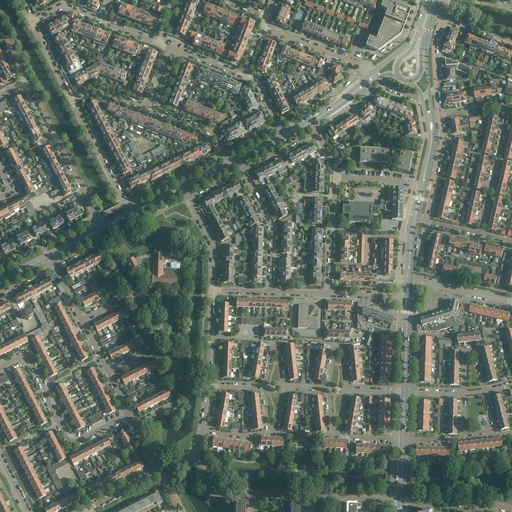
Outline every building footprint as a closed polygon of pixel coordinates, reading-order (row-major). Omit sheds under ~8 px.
[(98,4),(99,2),(92,0),(88,0),(87,5),(91,6),(92,7),(92,8),(97,10),(99,5),(98,4)] [(353,2),(347,0),(346,0),(304,0),(303,3),(305,4),(304,6),(309,7),(313,9),(314,7),(317,8),(316,10),(319,12),(323,13),(324,11),(327,12),(326,14),(330,16),(333,17),(334,15),(337,16),(336,18),(340,19),(343,21),(344,19),(347,20),(346,22),(350,23),(353,25),(354,23),(357,24),(359,25),(358,27),(362,28),(366,30),(367,30),(368,26),(374,10),(369,8),(363,6),(358,4),(353,2)] [(371,0),(369,8),(374,10),(375,7),(378,1),(378,0),(377,0),(371,0)] [(410,11),(409,11),(383,1),(382,3),(378,1),(375,7),(374,10),(368,26),(367,30),(366,30),(371,32),(369,37),(365,47),(378,52),(401,35),(403,29),(410,11)] [(124,16),(128,6),(125,5),(119,3),(118,8),(120,8),(118,14),(121,16),(121,15),(124,16)] [(194,13),(196,7),(186,3),(185,6),(184,9),(194,13)] [(209,17),(213,7),(207,4),(207,5),(206,4),(204,11),(202,14),(209,17)] [(130,19),(133,9),(128,6),(124,16),(127,17),(126,18),(130,19)] [(281,6),(279,11),(288,15),(290,10),(281,6)] [(215,19),(219,9),(216,8),(213,7),(209,17),(215,19)] [(136,21),(139,11),(133,9),(130,19),(132,20),(133,20),(136,21)] [(141,23),(145,13),(143,12),(143,11),(142,10),(140,9),(139,11),(136,21),(138,22),(141,23)] [(192,19),(194,13),(184,9),(183,12),(182,15),(192,19)] [(221,22),(225,12),(222,10),(219,9),(215,19),(221,22)] [(286,20),(286,19),(288,15),(279,11),(277,16),(286,20)] [(226,24),(230,13),(227,12),(225,12),(221,22),(226,24)] [(147,25),(151,15),(145,13),(141,23),(144,24),(147,25)] [(152,13),(151,15),(147,25),(150,26),(150,27),(153,28),(153,27),(153,28),(155,22),(158,23),(159,19),(157,18),(153,16),(154,14),(152,13)] [(239,17),(236,16),(233,15),(233,14),(230,13),(226,24),(232,26),(234,21),(237,23),(239,17)] [(190,25),(192,19),(182,15),(181,18),(180,18),(179,21),(190,25)] [(60,20),(58,21),(63,30),(69,27),(70,27),(72,22),(69,21),(68,22),(67,23),(66,22),(67,21),(64,16),(60,19),(60,20)] [(288,20),(286,19),(286,20),(277,16),(276,19),(276,18),(275,21),(275,22),(278,23),(277,24),(281,25),(281,24),(286,26),(288,20)] [(246,20),(242,19),(240,18),(238,23),(240,24),(240,25),(243,26),(252,29),(254,23),(253,22),(250,21),(246,20)] [(305,33),(309,22),(304,20),(300,31),(301,31),(301,32),(303,33),(303,32),(305,33)] [(63,30),(58,21),(53,23),(57,32),(63,30)] [(187,31),(190,25),(179,21),(178,24),(179,24),(177,27),(187,31)] [(77,34),(81,24),(75,22),(74,23),(72,22),(70,27),(72,28),(71,31),(77,34)] [(310,35),(315,24),(309,22),(305,33),(308,34),(310,35)] [(57,32),(53,23),(51,24),(51,23),(46,26),(48,31),(49,30),(50,31),(52,35),(51,36),(53,40),(59,36),(58,34),(57,32)] [(83,36),(86,26),(81,24),(77,34),(83,36)] [(319,27),(320,27),(320,26),(315,24),(310,35),(313,36),(315,37),(319,27)] [(88,38),(92,28),(86,26),(83,36),(88,38)] [(250,34),(252,29),(243,26),(241,31),(250,34)] [(185,36),(187,31),(177,27),(175,33),(176,33),(179,35),(179,34),(185,36)] [(324,29),(320,27),(319,27),(315,37),(316,37),(315,38),(318,39),(318,38),(320,39),(324,29)] [(450,29),(448,36),(456,39),(459,30),(452,27),(451,29),(450,29)] [(94,40),(98,31),(92,28),(88,38),(94,40)] [(325,42),(329,31),(324,29),(320,39),(323,40),(323,41),(325,42)] [(100,45),(104,33),(98,31),(94,40),(94,42),(94,43),(99,45),(100,45)] [(249,37),(250,34),(241,31),(239,37),(248,40),(249,37)] [(330,43),(334,33),(329,31),(325,42),(328,43),(328,42),(330,43)] [(113,36),(104,33),(100,45),(99,45),(105,47),(106,45),(107,45),(108,46),(109,46),(113,36)] [(197,47),(202,36),(197,34),(197,35),(192,33),(190,38),(195,40),(193,45),(195,46),(194,46),(197,47)] [(340,35),(339,35),(334,33),(330,43),(333,44),(333,45),(335,45),(336,45),(340,35)] [(341,46),(345,36),(340,34),(339,35),(340,35),(336,45),(338,45),(338,46),(340,47),(340,46),(341,46)] [(63,35),(61,36),(59,36),(53,40),(55,44),(56,43),(57,45),(66,40),(63,35)] [(465,44),(471,46),(474,38),(474,37),(468,35),(467,39),(465,42),(465,44)] [(112,47),(118,50),(122,40),(113,36),(109,46),(112,47)] [(203,49),(207,39),(202,36),(197,47),(200,48),(203,49)] [(348,43),(350,38),(345,36),(341,46),(343,47),(343,48),(345,49),(345,48),(346,48),(347,46),(348,46),(349,43),(348,43)] [(454,45),(454,44),(456,39),(448,36),(446,41),(454,45)] [(247,43),(248,40),(239,37),(237,42),(246,46),(247,43)] [(476,48),(479,40),(477,39),(476,38),(475,38),(474,38),(471,46),(476,48)] [(209,52),(213,41),(207,39),(203,49),(206,50),(206,51),(209,52)] [(58,51),(68,46),(66,40),(57,45),(57,47),(58,51)] [(124,52),(128,42),(122,40),(118,50),(124,52)] [(268,42),(265,47),(274,50),(274,51),(278,53),(280,49),(277,48),(277,49),(274,48),(276,45),(272,43),(273,42),(269,40),(268,42)] [(482,50),(485,42),(484,42),(484,41),(483,41),(482,41),(479,40),(476,48),(476,50),(478,50),(478,49),(482,50)] [(215,54),(219,43),(213,41),(209,52),(212,53),(212,52),(215,54)] [(456,45),(454,44),(454,45),(446,41),(442,52),(452,56),(456,45)] [(130,54),(133,44),(128,42),(124,52),(130,54)] [(244,49),(246,46),(237,42),(234,48),(244,52),(245,49),(244,49)] [(487,52),(491,44),(488,43),(488,42),(487,42),(486,42),(485,42),(482,50),(487,52)] [(225,45),(219,43),(215,54),(221,56),(221,55),(224,56),(226,51),(223,50),(225,45)] [(139,46),(133,44),(130,54),(136,56),(137,51),(139,46)] [(492,56),(496,46),(495,45),(494,45),(493,45),(491,44),(487,52),(487,54),(492,56)] [(62,56),(71,51),(68,46),(58,51),(60,55),(61,54),(62,56)] [(286,57),(289,48),(283,46),(281,52),(280,55),(286,57)] [(498,58),(499,57),(502,48),(499,47),(498,46),(497,47),(496,46),(492,56),(498,58)] [(272,56),(274,51),(274,50),(265,47),(263,53),(272,56)] [(243,55),(244,52),(234,48),(232,53),(241,57),(242,55),(243,55)] [(291,60),(295,52),(294,51),(291,50),(289,49),(289,48),(286,57),(285,60),(290,62),(291,60)] [(504,59),(507,51),(507,50),(506,50),(505,49),(504,49),(502,48),(499,57),(504,59)] [(148,50),(146,56),(155,60),(156,58),(157,58),(159,53),(153,51),(153,52),(152,51),(148,50)] [(239,63),(241,57),(232,53),(232,54),(229,52),(229,53),(229,51),(227,50),(227,52),(225,57),(231,59),(231,60),(235,61),(235,62),(237,63),(238,62),(239,63)] [(511,51),(507,50),(507,51),(504,59),(503,61),(508,62),(509,60),(511,62),(511,61),(511,51)] [(64,62),(74,57),(71,51),(62,56),(63,58),(62,58),(64,62)] [(297,62),(300,54),(298,53),(298,52),(295,51),(295,52),(291,60),(297,62)] [(269,62),(272,56),(263,53),(261,59),(269,62)] [(302,64),(306,56),(303,55),(303,54),(301,53),(301,54),(300,54),(297,62),(302,64)] [(153,65),(155,60),(146,56),(143,61),(153,65)] [(308,66),(311,58),(311,57),(308,56),(308,57),(306,56),(302,64),(308,66)] [(68,67),(77,62),(74,57),(64,62),(66,66),(67,65),(68,67)] [(314,68),(317,59),(317,60),(314,59),(315,59),(312,58),(311,58),(308,66),(314,68)] [(267,67),(269,62),(261,59),(259,64),(267,67)] [(323,61),(317,59),(314,68),(320,70),(318,74),(321,74),(324,68),(324,66),(322,65),(323,61)] [(151,71),(153,65),(143,61),(141,67),(151,71)] [(5,62),(0,64),(0,71),(1,70),(8,67),(6,63),(5,62)] [(77,62),(68,67),(69,69),(68,69),(70,73),(74,72),(76,70),(78,69),(80,68),(77,62)] [(333,71),(333,74),(337,74),(338,71),(339,72),(339,71),(340,71),(341,71),(342,68),(341,68),(332,64),(331,65),(328,64),(327,63),(324,70),(328,71),(329,70),(333,71)] [(459,64),(457,63),(456,66),(446,66),(446,67),(447,67),(447,68),(443,69),(443,72),(444,73),(444,75),(469,74),(471,69),(459,64)] [(100,74),(99,64),(90,68),(95,78),(99,76),(98,75),(100,74)] [(105,78),(109,67),(99,64),(100,74),(101,75),(101,76),(105,78)] [(184,64),(182,70),(190,73),(191,70),(196,72),(195,75),(197,76),(200,70),(191,66),(189,65),(189,66),(184,64)] [(265,73),(267,67),(259,64),(258,67),(257,67),(256,67),(256,68),(256,69),(256,70),(265,73)] [(0,74),(1,77),(11,72),(10,71),(8,67),(1,70),(3,73),(0,74)] [(111,79),(115,70),(109,67),(105,78),(109,79),(109,78),(111,79)] [(148,77),(151,71),(141,67),(139,73),(148,77)] [(95,78),(90,68),(84,71),(89,80),(90,79),(91,80),(95,78)] [(89,80),(84,71),(81,73),(80,71),(79,71),(78,69),(76,70),(78,72),(78,74),(79,74),(83,83),(89,80)] [(202,81),(206,72),(203,71),(203,70),(201,69),(200,70),(197,76),(196,79),(196,80),(199,81),(199,83),(201,84),(202,81)] [(117,81),(121,72),(115,70),(111,79),(117,81)] [(192,74),(190,73),(182,70),(179,75),(188,79),(189,78),(191,78),(192,74)] [(14,78),(12,74),(11,74),(11,72),(1,77),(5,84),(8,82),(7,81),(14,78)] [(127,74),(121,72),(117,81),(123,83),(124,79),(125,79),(125,78),(127,74)] [(208,83),(212,74),(209,73),(209,72),(207,72),(206,72),(202,81),(208,83)] [(146,83),(148,77),(139,73),(137,79),(146,83)] [(81,84),(83,83),(79,74),(78,74),(73,77),(75,80),(75,81),(75,82),(74,82),(77,87),(82,85),(81,84)] [(214,86),(217,76),(215,76),(215,75),(213,74),(212,74),(208,83),(214,86)] [(327,79),(326,79),(330,84),(332,83),(333,84),(343,78),(343,77),(341,75),(340,76),(339,75),(337,74),(333,74),(333,76),(329,79),(328,78),(327,79)] [(466,82),(469,74),(444,75),(444,77),(443,77),(443,81),(447,81),(447,83),(453,83),(455,82),(466,82)] [(189,82),(188,80),(188,79),(179,75),(177,81),(186,85),(188,85),(189,82)] [(219,89),(223,79),(222,78),(220,77),(217,76),(214,86),(213,87),(218,90),(219,89)] [(265,82),(268,87),(276,83),(272,76),(268,77),(266,78),(268,81),(265,82)] [(327,86),(330,84),(326,79),(327,79),(326,78),(323,80),(322,78),(321,78),(317,80),(318,83),(323,91),(327,89),(326,88),(328,87),(327,86)] [(144,89),(146,83),(137,79),(134,85),(144,89)] [(225,90),(229,81),(228,80),(226,79),(225,80),(223,79),(219,89),(222,90),(222,91),(223,92),(224,91),(225,92),(225,90)] [(188,85),(186,85),(177,81),(175,87),(183,90),(185,87),(187,88),(188,85)] [(231,93),(235,83),(231,81),(231,82),(229,81),(225,90),(231,93)] [(237,84),(235,83),(231,93),(237,95),(241,86),(240,85),(240,84),(238,84),(237,84)] [(278,89),(276,83),(268,87),(269,90),(269,91),(271,93),(278,89)] [(318,94),(323,91),(318,83),(313,86),(318,94)] [(143,90),(144,89),(134,85),(133,89),(132,91),(137,93),(137,94),(142,96),(144,91),(143,90)] [(318,94),(313,86),(308,89),(313,97),(313,96),(314,97),(316,96),(316,95),(318,94)] [(181,96),(183,90),(175,87),(173,93),(181,96)] [(312,97),(313,97),(308,89),(306,87),(301,90),(308,100),(310,99),(312,98),(312,97)] [(281,94),(278,89),(271,93),(272,95),(273,98),(281,94)] [(243,101),(252,96),(251,94),(251,93),(250,91),(249,91),(249,90),(240,95),(242,98),(239,99),(241,102),(243,101)] [(303,104),(308,100),(301,90),(299,92),(300,94),(298,96),(303,104)] [(453,94),(453,92),(453,91),(445,92),(445,96),(446,103),(448,103),(448,104),(455,103),(453,94)] [(179,102),(181,96),(173,93),(170,98),(179,102)] [(465,93),(459,94),(461,102),(467,101),(467,100),(469,100),(469,97),(466,97),(465,93)] [(284,100),(281,94),(273,98),(275,101),(276,104),(284,100)] [(299,106),(303,104),(298,96),(296,94),(291,97),(294,101),(292,102),(294,105),(296,104),(297,106),(299,105),(299,106)] [(13,100),(16,105),(23,102),(22,100),(20,96),(13,100)] [(252,96),(243,101),(246,106),(255,102),(254,99),(254,98),(253,97),(252,96)] [(182,103),(179,102),(170,98),(168,104),(176,108),(177,108),(184,110),(186,104),(184,104),(183,103),(183,105),(181,104),(182,103)] [(383,100),(379,98),(377,99),(377,98),(376,99),(374,101),(371,103),(374,109),(376,106),(380,108),(383,100)] [(386,110),(389,102),(386,101),(386,100),(385,100),(384,100),(383,99),(383,100),(380,108),(386,110)] [(287,105),(284,100),(276,104),(277,106),(279,109),(287,105)] [(87,105),(90,111),(98,107),(95,101),(87,105)] [(189,113),(193,104),(189,103),(190,102),(188,101),(187,103),(187,102),(186,104),(184,110),(184,111),(189,113)] [(24,103),(23,102),(16,105),(14,106),(17,112),(19,111),(26,107),(24,103)] [(257,107),(258,107),(257,105),(257,104),(256,102),(255,102),(246,106),(248,112),(249,112),(251,111),(253,110),(254,113),(259,110),(257,107)] [(391,112),(394,104),(393,103),(392,102),(391,103),(389,102),(386,110),(391,112)] [(376,112),(374,109),(371,103),(368,105),(368,104),(367,105),(367,104),(365,106),(363,108),(370,117),(375,113),(376,112)] [(114,116),(118,108),(109,104),(107,111),(114,113),(113,116),(114,116)] [(195,115),(198,107),(193,104),(189,113),(195,115)] [(397,114),(400,106),(398,105),(397,104),(396,104),(395,104),(394,104),(391,112),(397,114)] [(289,110),(287,105),(279,109),(281,114),(289,110)] [(403,116),(406,109),(406,108),(405,108),(404,107),(403,107),(402,107),(400,106),(397,114),(403,116)] [(28,111),(26,107),(19,111),(21,116),(28,112),(28,111)] [(101,113),(98,107),(90,111),(93,117),(101,113)] [(201,117),(204,109),(198,107),(195,115),(201,117)] [(120,118),(123,110),(118,108),(114,116),(120,118)] [(370,117),(363,108),(361,109),(359,111),(358,112),(359,113),(357,115),(362,122),(365,120),(365,121),(370,117)] [(207,119),(210,111),(204,109),(201,117),(207,119)] [(410,110),(406,109),(403,116),(407,118),(408,118),(409,120),(413,120),(411,116),(412,116),(411,113),(411,112),(410,110)] [(126,121),(129,112),(123,110),(120,118),(126,121)] [(212,122),(216,113),(210,111),(207,119),(212,122)] [(29,114),(28,112),(21,116),(20,117),(22,122),(31,118),(29,114)] [(132,123),(135,114),(129,112),(126,121),(132,123)] [(104,118),(101,113),(93,117),(96,122),(104,118)] [(221,115),(216,113),(212,122),(218,124),(221,115)] [(261,113),(255,116),(259,125),(260,125),(261,126),(263,125),(263,124),(265,123),(261,113)] [(138,125),(141,116),(135,114),(132,123),(138,125)] [(362,122),(357,115),(354,117),(353,115),(351,117),(350,117),(349,117),(349,118),(348,119),(353,126),(358,122),(359,124),(360,123),(363,128),(365,127),(362,122)] [(149,120),(141,116),(138,125),(144,127),(145,123),(148,124),(149,120)] [(259,125),(255,116),(250,119),(254,128),(255,128),(257,127),(259,125)] [(33,121),(31,118),(22,122),(25,128),(27,127),(34,123),(33,121)] [(106,124),(104,118),(96,122),(98,128),(106,124)] [(252,129),(254,128),(250,119),(244,122),(245,124),(241,126),(244,132),(248,130),(248,131),(249,131),(250,131),(251,130),(252,129)] [(353,126),(348,119),(347,119),(346,120),(345,121),(343,122),(349,131),(351,129),(350,128),(353,126)] [(152,131),(155,122),(149,120),(148,124),(145,123),(144,127),(152,131)] [(158,133),(161,124),(155,122),(152,131),(158,133)] [(245,133),(244,132),(241,126),(245,124),(244,122),(241,123),(241,122),(234,126),(239,136),(241,135),(242,135),(244,134),(244,133),(245,133)] [(349,131),(343,122),(341,123),(340,123),(339,124),(339,125),(338,125),(343,132),(344,135),(349,131)] [(34,124),(34,123),(27,127),(30,132),(37,129),(34,124)] [(101,133),(109,129),(106,124),(98,128),(101,133)] [(164,135),(167,127),(161,124),(158,133),(164,135)] [(343,132),(338,125),(338,126),(337,126),(336,126),(335,127),(334,129),(338,136),(343,132)] [(238,137),(239,136),(234,126),(228,129),(229,130),(233,139),(236,137),(237,138),(238,137)] [(170,137),(173,129),(167,127),(164,135),(170,137)] [(111,128),(109,129),(101,133),(107,144),(115,140),(112,135),(114,134),(111,128)] [(338,136),(334,129),(333,129),(333,128),(328,131),(330,135),(328,137),(332,144),(335,142),(334,140),(339,137),(338,136)] [(416,131),(415,128),(407,130),(408,136),(411,135),(411,138),(417,137),(416,134),(416,133),(417,133),(416,130),(416,131)] [(39,132),(37,129),(30,132),(32,137),(39,134),(39,132)] [(175,139),(179,131),(173,129),(170,137),(175,139)] [(233,139),(229,130),(228,129),(223,132),(222,133),(221,134),(222,135),(222,136),(223,136),(225,135),(228,141),(230,140),(231,141),(233,140),(233,139)] [(181,142),(184,133),(179,131),(175,139),(181,142)] [(193,140),(194,137),(184,133),(181,142),(182,142),(183,142),(184,140),(190,142),(192,139),(193,140)] [(40,135),(39,134),(32,137),(30,138),(35,148),(41,145),(40,144),(39,141),(42,139),(40,135)] [(4,139),(3,139),(0,140),(0,147),(2,146),(4,149),(9,146),(8,143),(9,143),(6,138),(4,139)] [(119,147),(118,146),(115,140),(107,144),(111,151),(119,147)] [(454,145),(454,147),(462,149),(463,143),(455,141),(455,142),(454,145)] [(306,147),(310,155),(316,152),(313,146),(312,144),(311,144),(308,146),(306,147)] [(336,147),(340,152),(345,149),(341,144),(336,147)] [(45,156),(52,152),(51,151),(51,150),(49,147),(48,147),(43,150),(41,147),(41,145),(35,148),(37,147),(40,152),(42,151),(45,156)] [(207,146),(199,150),(202,156),(210,152),(207,146)] [(111,151),(114,159),(122,155),(119,147),(111,151)] [(310,155),(306,147),(305,147),(306,147),(304,148),(303,148),(301,149),(299,150),(303,158),(310,155)] [(5,153),(8,158),(15,155),(17,154),(14,148),(11,150),(5,153)] [(202,156),(199,150),(198,148),(193,151),(197,159),(202,156)] [(303,158),(299,150),(298,151),(295,152),(295,153),(293,154),(293,153),(297,161),(303,158)] [(389,150),(384,150),(360,150),(359,163),(362,163),(362,161),(364,161),(367,161),(367,163),(371,163),(371,162),(377,162),(377,163),(379,163),(381,163),(381,162),(386,162),(386,163),(389,163),(389,150)] [(191,161),(197,159),(193,151),(187,153),(191,161)] [(410,161),(411,158),(411,156),(413,156),(413,153),(400,151),(396,170),(409,173),(409,170),(408,170),(409,165),(411,165),(411,161),(410,161)] [(52,154),(52,152),(45,156),(42,157),(45,162),(47,161),(54,157),(53,154),(52,154)] [(186,164),(191,161),(187,153),(182,156),(186,164)] [(297,161),(293,153),(293,154),(291,155),(291,154),(288,156),(287,156),(288,158),(285,159),(288,165),(290,164),(291,164),(297,161)] [(459,161),(461,155),(452,153),(451,157),(452,157),(451,160),(459,161)] [(15,155),(8,158),(11,164),(18,160),(20,159),(17,154),(15,155)] [(125,160),(122,155),(114,159),(117,164),(125,160)] [(180,167),(186,164),(182,156),(176,159),(180,167)] [(50,166),(57,163),(56,161),(54,157),(47,161),(50,166)] [(175,170),(180,167),(176,159),(169,162),(171,167),(173,166),(175,170)] [(21,165),(18,160),(11,164),(14,169),(21,166),(21,165)] [(128,166),(125,160),(117,164),(120,170),(128,166)] [(283,167),(280,162),(279,160),(278,161),(276,162),(275,162),(275,163),(274,163),(273,163),(278,171),(284,168),(284,167),(283,167)] [(323,166),(321,161),(317,163),(314,165),(315,167),(315,173),(324,173),(323,173),(323,171),(324,171),(324,168),(324,166),(323,166)] [(168,173),(175,170),(173,166),(171,167),(169,162),(164,165),(168,173)] [(58,165),(57,163),(50,166),(48,167),(50,171),(52,170),(53,172),(60,168),(58,164),(58,165)] [(278,171),(273,163),(274,164),(272,164),(271,164),(269,166),(267,166),(271,174),(278,171)] [(21,165),(21,166),(14,169),(16,174),(23,171),(25,170),(23,164),(21,165)] [(162,176),(168,173),(164,165),(158,168),(162,176)] [(129,169),(128,166),(120,170),(123,175),(128,173),(131,171),(134,170),(132,167),(129,169)] [(271,174),(267,166),(266,167),(263,169),(263,168),(263,169),(261,170),(261,169),(265,178),(271,174)] [(456,174),(458,167),(449,166),(448,169),(449,169),(448,172),(456,174)] [(62,172),(60,168),(53,172),(51,173),(54,178),(56,177),(55,177),(62,173),(62,172)] [(157,179),(162,176),(158,168),(153,171),(157,179)] [(265,178),(261,169),(261,170),(259,171),(256,172),(255,173),(256,175),(259,181),(265,178)] [(23,171),(16,174),(19,180),(26,176),(23,171)] [(151,182),(157,179),(153,171),(147,174),(150,180),(151,182)] [(455,180),(456,174),(448,172),(448,174),(447,174),(447,177),(447,178),(455,180)] [(63,174),(62,173),(55,177),(56,177),(58,183),(65,179),(63,174)] [(146,182),(150,180),(147,174),(140,178),(143,184),(144,183),(145,184),(147,183),(146,182)] [(29,181),(26,176),(19,180),(22,185),(29,182),(29,181)] [(143,184),(140,178),(138,176),(133,179),(137,187),(143,184)] [(67,183),(65,179),(58,183),(61,188),(68,184),(67,183)] [(137,187),(133,179),(125,183),(127,186),(129,185),(131,189),(137,187)] [(29,181),(29,182),(22,185),(25,190),(32,187),(34,186),(31,180),(29,181)] [(445,185),(445,187),(453,189),(454,183),(446,181),(446,182),(445,182),(445,184),(445,185)] [(231,185),(235,193),(241,190),(238,185),(238,184),(237,182),(237,183),(237,182),(236,182),(233,184),(231,185)] [(69,186),(68,184),(61,188),(64,193),(62,194),(64,197),(66,196),(65,193),(70,190),(71,190),(69,186)] [(235,193),(231,185),(229,186),(226,188),(226,187),(225,188),(229,196),(235,193)] [(34,186),(32,187),(25,190),(27,196),(31,194),(34,192),(36,191),(34,186)] [(275,193),(272,187),(270,188),(264,191),(265,192),(265,193),(266,196),(267,197),(275,193)] [(229,196),(225,188),(223,189),(220,190),(220,191),(219,192),(218,191),(222,199),(229,196)] [(403,197),(403,191),(388,190),(385,204),(402,205),(403,200),(403,197)] [(222,199),(218,191),(218,192),(217,193),(216,192),(216,193),(213,194),(212,194),(213,196),(216,203),(222,199)] [(278,198),(275,193),(267,197),(267,198),(269,200),(268,200),(269,201),(270,202),(269,202),(270,203),(278,198)] [(450,201),(451,195),(443,193),(442,197),(443,197),(442,199),(450,201)] [(30,201),(34,199),(31,194),(27,196),(22,199),(24,204),(30,201)] [(66,200),(68,205),(69,205),(71,209),(69,210),(74,219),(76,218),(79,217),(79,216),(83,214),(81,211),(82,210),(81,209),(82,209),(80,206),(80,207),(76,198),(74,198),(73,196),(66,200)] [(212,205),(216,203),(213,196),(209,198),(207,199),(203,201),(204,204),(202,205),(207,215),(208,214),(210,218),(217,214),(212,205)] [(281,204),(278,198),(270,203),(270,202),(271,204),(271,205),(272,207),(273,208),(281,204)] [(25,205),(24,204),(22,199),(16,202),(19,208),(25,205)] [(246,200),(246,199),(240,202),(238,203),(241,209),(250,205),(249,205),(248,204),(248,203),(247,200),(246,199),(246,200)] [(19,208),(16,202),(10,204),(14,211),(19,208)] [(14,211),(10,204),(5,207),(9,214),(10,216),(15,213),(14,211)] [(275,214),(284,210),(281,204),(273,208),(273,209),(274,212),(275,212),(276,214),(275,214)] [(379,208),(374,208),(373,208),(373,205),(367,204),(367,205),(363,205),(363,204),(363,205),(359,205),(359,204),(359,205),(355,205),(355,204),(349,204),(349,207),(343,207),(343,215),(349,215),(349,223),(372,223),(372,216),(378,216),(379,208)] [(384,211),(385,211),(392,212),(391,220),(402,220),(402,205),(385,204),(384,211)] [(250,205),(241,209),(244,215),(252,211),(252,210),(250,208),(250,207),(249,206),(250,205)] [(447,213),(449,207),(440,205),(439,209),(440,209),(439,212),(447,213)] [(9,214),(5,207),(0,209),(0,210),(3,216),(9,214)] [(74,219),(69,210),(69,209),(61,213),(65,221),(68,220),(69,222),(69,221),(70,221),(73,220),(72,219),(74,219)] [(287,216),(286,214),(284,210),(275,214),(276,214),(277,216),(276,216),(277,216),(278,219),(279,220),(281,219),(287,216)] [(253,212),(252,211),(244,215),(247,221),(255,217),(254,215),(253,212)] [(446,220),(447,213),(439,212),(439,214),(438,214),(437,217),(438,217),(438,218),(446,220)] [(63,222),(65,221),(61,213),(58,215),(59,216),(54,219),(58,227),(60,226),(63,225),(64,224),(63,222)] [(217,214),(210,218),(209,218),(209,219),(211,222),(212,224),(212,225),(220,220),(217,214)] [(256,217),(255,217),(247,221),(251,227),(253,226),(258,223),(258,222),(256,219),(255,217),(256,217)] [(58,227),(54,219),(49,222),(48,220),(47,219),(45,220),(45,221),(49,229),(52,228),(53,230),(57,228),(56,228),(58,227)] [(46,230),(49,229),(45,221),(45,220),(44,221),(45,221),(43,223),(37,226),(41,234),(43,233),(46,232),(46,231),(47,231),(46,230)] [(215,230),(223,226),(220,220),(212,225),(212,224),(213,226),(213,227),(214,229),(215,230)] [(261,228),(258,223),(253,226),(254,228),(254,234),(263,234),(263,233),(263,231),(263,230),(262,230),(262,228),(263,228),(261,228)] [(41,234),(37,226),(32,229),(31,227),(28,228),(32,236),(35,235),(36,237),(37,236),(37,237),(40,235),(41,234)] [(218,236),(226,232),(223,226),(215,230),(215,231),(217,234),(218,236)] [(30,237),(32,236),(28,228),(26,230),(26,232),(21,234),(25,242),(27,241),(27,242),(30,240),(31,239),(30,237)] [(229,238),(226,232),(218,236),(219,238),(220,241),(221,242),(222,242),(224,241),(229,238)] [(25,242),(21,234),(16,237),(13,238),(17,246),(19,244),(20,245),(21,245),(24,243),(23,243),(25,242)] [(14,247),(17,246),(13,238),(10,240),(11,241),(6,244),(10,252),(10,251),(12,251),(15,249),(14,247)] [(10,252),(6,244),(1,246),(0,246),(0,245),(0,252),(1,254),(3,253),(4,255),(5,254),(8,253),(8,252),(10,252)] [(466,250),(464,256),(474,258),(474,255),(477,246),(471,245),(470,246),(467,245),(466,250)] [(290,255),(291,248),(282,248),(282,250),(282,253),(281,253),(281,254),(284,254),(283,257),(290,257),(290,255)] [(163,255),(163,250),(154,250),(154,254),(153,255),(150,255),(147,256),(147,258),(150,258),(153,258),(153,275),(152,275),(152,286),(160,286),(160,285),(176,286),(177,276),(176,276),(176,269),(163,269),(163,255)] [(95,256),(92,257),(97,265),(98,267),(103,265),(98,254),(97,254),(97,253),(94,255),(95,256)] [(141,264),(139,261),(141,260),(144,259),(147,258),(147,256),(147,255),(146,256),(143,256),(140,257),(137,258),(134,259),(133,259),(126,262),(129,266),(130,266),(131,269),(137,266),(141,264)] [(97,265),(92,257),(90,258),(90,257),(87,259),(91,267),(94,265),(95,266),(97,265)] [(290,260),(290,257),(283,257),(283,260),(281,260),(281,261),(281,264),(282,264),(282,266),(281,266),(290,267),(290,260)] [(91,267),(87,259),(84,260),(84,261),(82,262),(86,271),(88,269),(91,267)] [(86,271),(82,262),(79,263),(76,264),(80,273),(83,271),(84,272),(86,271)] [(80,273),(76,264),(73,266),(73,267),(71,268),(75,276),(78,275),(77,274),(80,273)] [(394,272),(391,272),(390,272),(390,271),(391,271),(391,269),(380,269),(380,268),(375,266),(374,265),(373,265),(373,266),(372,269),(376,270),(376,275),(376,282),(394,283),(394,272)] [(481,276),(483,268),(473,265),(471,274),(481,276)] [(75,276),(71,268),(69,269),(68,268),(66,269),(66,270),(66,271),(69,278),(73,277),(75,276)] [(45,282),(43,283),(47,291),(52,288),(52,287),(51,284),(50,284),(48,280),(45,281),(45,282)] [(47,291),(43,283),(43,282),(39,284),(39,285),(38,286),(41,293),(47,291)] [(113,284),(108,287),(111,293),(117,290),(113,284)] [(41,293),(38,286),(37,285),(34,287),(34,288),(32,289),(36,296),(41,293)] [(106,296),(111,293),(108,287),(103,290),(106,296)] [(36,296),(32,289),(32,288),(28,290),(29,291),(27,292),(31,299),(36,296)] [(100,299),(106,296),(103,290),(97,292),(100,299)] [(31,299),(27,292),(26,291),(23,292),(23,293),(22,294),(21,293),(25,302),(31,299)] [(95,301),(100,299),(97,292),(92,295),(95,301)] [(25,302),(21,293),(21,294),(20,295),(19,294),(15,296),(18,301),(19,303),(20,304),(25,302)] [(90,304),(95,301),(92,295),(86,298),(90,304)] [(52,300),(53,302),(55,306),(60,303),(61,302),(58,297),(52,300)] [(84,307),(90,304),(86,298),(81,301),(84,307)] [(463,325),(466,312),(467,306),(460,304),(460,303),(459,303),(459,302),(452,300),(451,304),(450,308),(449,310),(450,311),(452,318),(453,317),(455,326),(458,326),(463,325)] [(2,304),(5,312),(7,314),(12,311),(11,309),(10,308),(11,307),(10,305),(9,306),(7,301),(3,302),(3,304),(2,304)] [(351,303),(345,303),(345,311),(350,311),(350,312),(353,313),(353,307),(351,307),(351,303)] [(364,331),(370,311),(364,309),(364,304),(358,303),(357,306),(357,328),(364,331)] [(54,308),(57,313),(63,310),(61,304),(54,308)] [(298,328),(308,329),(308,328),(310,328),(310,329),(317,329),(318,320),(310,320),(308,320),(308,306),(298,306),(298,328)] [(126,309),(120,311),(124,318),(129,315),(126,309)] [(66,315),(63,310),(57,313),(60,318),(66,315)] [(124,318),(120,311),(115,314),(118,321),(124,318)] [(375,323),(378,313),(377,313),(371,311),(370,311),(364,331),(368,332),(371,333),(372,330),(375,323)] [(455,326),(453,317),(452,318),(450,311),(443,312),(448,328),(452,327),(455,326)] [(448,328),(443,312),(443,313),(436,314),(435,315),(440,331),(448,328)] [(380,332),(385,316),(379,314),(378,313),(375,323),(372,330),(371,333),(374,334),(375,331),(377,332),(380,332)] [(118,321),(115,314),(110,317),(113,323),(118,321)] [(69,320),(66,315),(60,318),(62,324),(69,320)] [(440,331),(435,315),(428,317),(432,332),(437,332),(440,331)] [(386,316),(385,316),(380,332),(392,333),(395,333),(396,319),(393,318),(392,318),(386,316)] [(113,323),(110,317),(104,320),(108,326),(113,323)] [(432,332),(428,317),(427,317),(421,319),(420,319),(423,328),(424,328),(424,330),(429,328),(429,332),(432,332)] [(423,328),(420,319),(418,320),(417,331),(429,332),(429,328),(424,330),(424,328),(423,328)] [(72,326),(69,320),(62,324),(65,329),(72,326)] [(108,326),(104,320),(99,322),(102,329),(108,326)] [(102,329),(99,322),(94,325),(97,332),(102,329)] [(50,328),(48,324),(47,323),(42,326),(41,328),(44,333),(51,330),(50,328)] [(74,331),(72,326),(65,329),(68,335),(74,331)] [(332,339),(333,331),(327,331),(327,330),(328,330),(328,327),(326,327),(326,330),(325,330),(324,338),(326,338),(332,339)] [(77,337),(74,331),(68,335),(71,340),(77,337)] [(28,342),(25,336),(25,335),(19,338),(22,344),(28,342)] [(41,342),(38,336),(36,337),(34,338),(31,340),(34,345),(41,342)] [(80,342),(77,337),(71,340),(73,345),(80,342)] [(140,337),(135,340),(138,346),(144,343),(140,337)] [(381,337),(380,344),(380,352),(391,352),(391,349),(391,346),(393,346),(393,343),(391,343),(391,340),(391,337),(381,337)] [(22,344),(19,338),(14,341),(17,347),(22,344)] [(431,353),(432,338),(425,338),(421,338),(421,341),(421,343),(421,344),(419,344),(419,346),(421,347),(421,350),(421,353),(431,353)] [(133,349),(138,346),(135,340),(130,343),(133,349)] [(12,350),(17,347),(14,341),(8,343),(12,350)] [(43,347),(41,342),(34,345),(37,350),(43,347)] [(83,347),(80,342),(73,345),(76,351),(83,347)] [(6,352),(12,350),(8,343),(3,346),(6,352)] [(128,352),(133,349),(130,343),(124,345),(128,352)] [(122,354),(128,352),(124,345),(119,348),(122,354)] [(46,352),(43,347),(37,350),(40,356),(46,352)] [(85,353),(83,347),(76,351),(79,356),(85,353)] [(117,357),(122,354),(119,348),(114,351),(117,357)] [(111,360),(117,357),(114,351),(108,354),(111,360)] [(49,358),(46,352),(40,356),(42,361),(49,358)] [(391,355),(391,352),(380,352),(380,367),(390,367),(390,364),(391,364),(391,361),(390,361),(392,361),(392,358),(391,358),(391,355)] [(88,358),(85,353),(79,356),(82,361),(88,358)] [(431,368),(431,353),(421,353),(421,356),(420,358),(421,358),(421,359),(419,359),(419,361),(420,362),(420,365),(420,368),(431,368)] [(52,363),(49,358),(42,361),(45,366),(52,363)] [(153,362),(148,364),(151,371),(156,368),(153,362)] [(54,368),(52,363),(45,366),(48,372),(54,368)] [(151,371),(148,364),(142,367),(146,374),(151,371)] [(146,374),(142,367),(137,370),(140,376),(146,374)] [(390,370),(390,367),(380,367),(379,382),(390,382),(390,379),(390,376),(392,376),(392,373),(390,373),(390,370)] [(57,374),(54,368),(48,372),(51,377),(57,374)] [(93,368),(87,372),(90,377),(96,374),(93,368)] [(430,383),(431,368),(420,368),(420,371),(420,373),(420,374),(418,374),(418,376),(420,377),(420,380),(420,383),(430,383)] [(20,369),(13,373),(16,378),(22,375),(20,369)] [(140,376),(137,370),(132,373),(135,379),(140,376)] [(135,379),(132,373),(126,375),(129,382),(135,379)] [(99,379),(96,374),(90,377),(92,382),(99,379)] [(25,380),(22,375),(16,378),(19,383),(25,380)] [(129,382),(126,375),(121,378),(124,385),(129,382)] [(101,384),(99,379),(92,382),(95,388),(101,384)] [(28,385),(25,380),(19,383),(22,389),(28,385)] [(56,387),(59,393),(65,389),(62,384),(56,387)] [(104,390),(101,384),(95,388),(98,393),(104,390)] [(31,391),(28,385),(22,389),(24,394),(31,391)] [(68,395),(65,389),(59,393),(61,398),(68,395)] [(107,395),(104,390),(98,393),(101,398),(107,395)] [(167,390),(162,393),(165,399),(171,396),(167,390)] [(33,396),(31,391),(24,394),(27,399),(33,396)] [(160,402),(165,399),(162,393),(157,395),(160,402)] [(71,400),(68,395),(61,398),(64,403),(71,400)] [(110,400),(107,395),(101,398),(103,404),(110,400)] [(155,405),(160,402),(157,395),(151,398),(155,405)] [(36,401),(33,396),(27,399),(30,405),(36,401)] [(149,407),(155,405),(151,398),(146,401),(149,407)] [(73,406),(71,400),(64,403),(67,409),(73,406)] [(112,406),(110,400),(103,404),(106,409),(112,406)] [(379,400),(378,415),(389,415),(389,412),(389,410),(389,409),(391,409),(391,407),(389,406),(389,404),(389,400),(379,400)] [(39,407),(36,401),(30,405),(32,410),(39,407)] [(144,410),(149,407),(146,401),(141,404),(144,410)] [(430,401),(419,401),(419,404),(419,407),(417,407),(417,410),(419,410),(419,411),(419,413),(419,416),(429,417),(430,401)] [(138,413),(144,410),(141,404),(135,406),(138,413)] [(76,411),(73,406),(67,409),(70,414),(76,411)] [(115,411),(112,406),(106,409),(109,415),(115,411)] [(42,412),(39,407),(32,410),(35,415),(42,412)] [(79,416),(76,411),(70,414),(72,420),(79,416)] [(44,417),(42,412),(35,415),(38,421),(44,417)] [(389,419),(389,415),(378,415),(378,430),(388,430),(388,427),(389,425),(388,425),(388,424),(390,424),(390,422),(389,421),(389,419)] [(81,422),(79,416),(72,420),(75,425),(81,422)] [(429,432),(429,417),(419,416),(419,419),(418,419),(418,422),(419,422),(417,422),(417,425),(418,425),(418,426),(418,428),(418,431),(429,432)] [(9,422),(6,417),(0,419),(0,423),(1,426),(9,422)] [(47,423),(44,417),(38,421),(41,426),(47,423)] [(11,428),(9,422),(1,426),(4,431),(11,428)] [(84,427),(81,422),(75,425),(78,430),(84,427)] [(14,433),(11,428),(4,431),(7,437),(14,433)] [(118,433),(121,439),(127,435),(125,430),(118,433)] [(45,435),(48,441),(54,437),(51,432),(45,435)] [(17,438),(14,433),(7,437),(10,442),(17,438)] [(130,441),(127,435),(121,439),(124,444),(130,441)] [(57,443),(54,437),(48,441),(51,446),(57,443)] [(107,439),(102,442),(105,448),(110,445),(107,439)] [(133,446),(130,441),(124,444),(126,449),(133,446)] [(105,448),(102,442),(96,444),(100,451),(105,448)] [(53,451),(60,448),(57,443),(51,446),(53,451)] [(249,444),(246,443),(244,452),(250,453),(250,449),(254,450),(254,445),(251,444),(250,443),(249,444)] [(100,451),(96,444),(91,447),(94,454),(100,451)] [(361,453),(361,444),(360,444),(359,445),(356,445),(356,451),(353,451),(353,453),(361,453)] [(136,452),(133,446),(126,449),(129,455),(136,452)] [(21,447),(16,450),(14,451),(17,456),(24,453),(21,447)] [(94,454),(91,447),(86,450),(89,456),(94,454)] [(63,453),(60,448),(53,451),(56,457),(63,453)] [(89,456),(86,450),(80,453),(84,459),(89,456)] [(27,458),(24,453),(17,456),(20,462),(27,458)] [(65,459),(63,453),(56,457),(59,462),(61,461),(63,460),(65,459)] [(84,459),(80,453),(75,455),(78,462),(84,459)] [(78,462),(75,455),(70,458),(72,462),(73,464),(78,462)] [(30,463),(27,458),(20,462),(22,467),(30,463)] [(141,461),(135,464),(138,470),(144,467),(141,461)] [(32,469),(30,463),(22,467),(25,472),(32,469)] [(133,473),(138,470),(135,464),(130,466),(133,473)] [(56,471),(53,465),(47,469),(47,470),(51,477),(56,474),(56,471)] [(128,475),(133,473),(130,466),(124,469),(128,475)] [(35,474),(32,469),(25,472),(28,478),(35,474)] [(122,478),(128,475),(124,469),(119,472),(122,478)] [(117,481),(122,478),(119,472),(114,475),(117,481)] [(38,480),(35,474),(28,478),(31,483),(38,480)] [(112,484),(117,481),(114,475),(108,477),(112,484)] [(106,486),(112,484),(108,477),(103,480),(106,486)] [(41,485),(38,480),(31,483),(33,489),(41,485)] [(101,489),(106,486),(103,480),(98,483),(101,489)] [(96,492),(101,489),(98,483),(92,485),(96,492)] [(43,490),(41,485),(33,489),(36,494),(43,490)] [(90,495),(96,492),(92,485),(87,488),(90,495)] [(46,496),(43,490),(36,494),(39,499),(46,496)] [(157,491),(151,494),(157,505),(162,502),(157,491)] [(80,500),(79,498),(77,493),(71,496),(75,503),(80,500)] [(157,505),(151,494),(147,497),(152,507),(157,505)] [(69,505),(75,503),(71,496),(66,499),(69,505)] [(152,507),(147,497),(142,499),(147,510),(152,507)] [(64,508),(69,505),(66,499),(61,502),(64,508)] [(143,511),(147,510),(142,499),(137,501),(142,511),(143,511)] [(142,511),(137,501),(132,504),(136,511),(142,511)] [(59,511),(64,508),(61,502),(55,504),(59,511)] [(245,511),(245,503),(244,503),(244,502),(236,502),(235,511),(245,511)]
